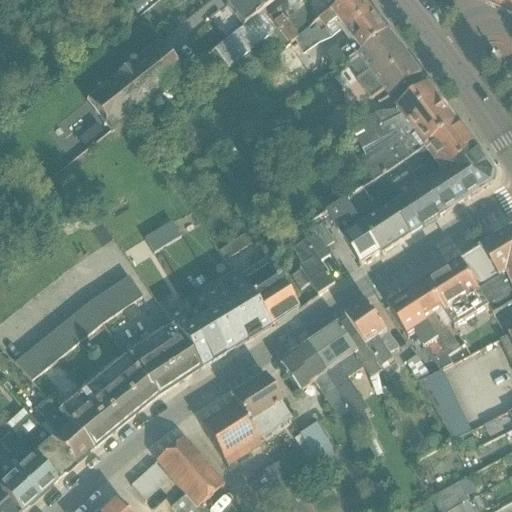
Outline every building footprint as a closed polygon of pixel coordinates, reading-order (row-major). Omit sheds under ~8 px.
[(242,29),(279,0),(233,0),(225,7),(242,29)] [(333,14),(352,0),(308,0),(324,21),(333,14)] [(347,34),(377,12),(367,0),(352,0),(333,14),(347,34)] [(481,0),(491,8),(498,0),(481,0)] [(511,0),(498,0),(491,8),(511,17),(511,0)] [(347,34),(363,55),(393,33),(377,12),(347,34)] [(398,102),(427,80),(393,33),(363,55),(398,102)] [(102,102),(124,139),(204,92),(182,55),(102,102)] [(400,111),(423,146),(461,121),(438,86),(400,111)] [(445,176),(480,151),(461,121),(423,146),(445,176)] [(105,154),(120,142),(109,128),(94,140),(105,154)] [(501,181),(480,151),(445,176),(393,213),(413,242),(501,181)] [(364,228),(384,259),(413,242),(393,213),(364,228)] [(384,259),(364,228),(343,241),(363,272),(384,259)] [(461,266),(489,312),(494,319),(511,309),(511,290),(511,289),(511,235),(467,262),(461,266)] [(321,302),(340,289),(311,245),(292,257),(321,302)] [(455,331),(489,312),(461,266),(427,288),(452,326),(455,331)] [(275,332),(302,314),(279,280),(252,298),(275,332)] [(141,282),(30,363),(56,398),(83,378),(74,365),(158,304),(141,282)] [(452,326),(427,288),(408,299),(428,329),(434,337),(452,326)] [(275,332),(252,298),(235,309),(258,343),(275,332)] [(408,341),(428,329),(408,299),(389,312),(408,341)] [(374,354),(394,339),(368,306),(348,322),(374,354)] [(242,353),(258,343),(235,309),(220,320),(242,353)] [(242,353),(220,320),(194,337),(216,370),(242,353)] [(330,374),(359,354),(340,327),(311,348),(330,374)] [(182,388),(203,373),(172,330),(151,346),(182,388)] [(182,388),(151,346),(128,362),(159,405),(182,388)] [(330,374),(311,348),(280,370),(299,396),(330,374)] [(137,421),(159,405),(128,362),(106,378),(137,421)] [(137,421),(106,378),(85,394),(116,436),(137,421)] [(460,379),(441,387),(468,448),(487,440),(460,379)] [(258,441),(290,423),(265,381),(233,400),(239,410),(203,431),(226,470),(263,448),(258,441)] [(94,455),(116,436),(85,394),(59,416),(94,455)] [(22,437),(42,421),(33,410),(13,426),(22,437)] [(76,471),(94,455),(59,416),(41,432),(76,471)] [(511,426),(496,422),(492,436),(511,441),(511,426)] [(335,430),(309,440),(322,473),(349,462),(335,430)] [(76,471),(41,432),(24,447),(60,486),(76,471)] [(199,511),(225,490),(184,442),(158,464),(199,511)] [(41,503),(60,486),(24,447),(5,465),(41,503)] [(30,511),(41,503),(5,465),(0,469),(0,492),(17,511),(30,511)] [(320,511),(288,469),(264,486),(278,505),(284,501),(291,511),(320,511)] [(453,511),(481,511),(492,507),(483,486),(449,502),(453,511)] [(0,511),(9,511),(0,501),(0,511)] [(123,511),(115,502),(104,511),(123,511)]
